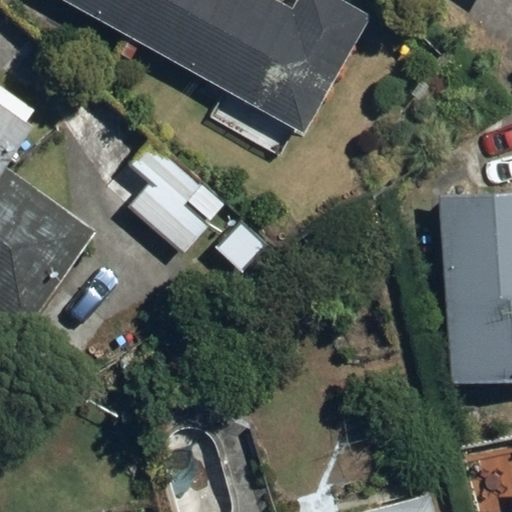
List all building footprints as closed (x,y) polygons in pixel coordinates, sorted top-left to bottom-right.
[(52,0),(224,87),(208,119),(289,160),(366,9),(348,0),(298,0),(296,6),(284,0),(52,0)] [(0,319),(15,331),(91,231),(4,164),(23,139),(10,130),(27,108),(0,87),(0,319)] [(146,142),(108,186),(181,251),(220,208),(146,142)] [(511,188),(432,192),(441,385),(511,381),(511,188)] [(424,511),(419,491),(338,511),(424,511)]
